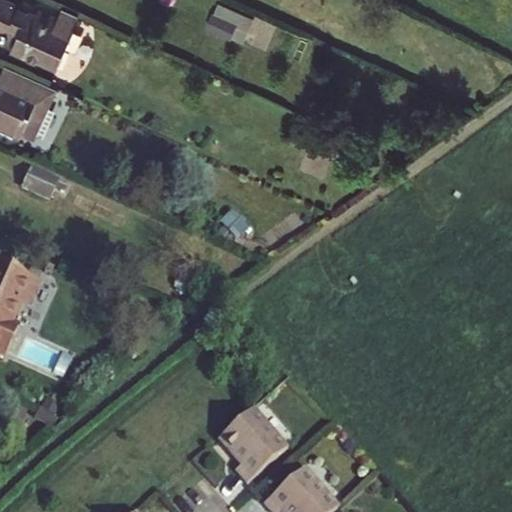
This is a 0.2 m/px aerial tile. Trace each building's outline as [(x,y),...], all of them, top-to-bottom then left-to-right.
[(76,18),(61,11),(58,19),(38,10),(34,19),(0,3),(0,32),(2,29),(18,36),(10,56),(38,68),(41,61),(60,70),(72,40),(76,18)] [(238,24),(212,13),(205,29),(231,40),(238,24)] [(52,86),(0,64),(0,131),(23,141),(25,135),(33,138),(55,87),(52,86)] [(63,184),(29,169),(21,189),(49,201),(55,187),(61,189),(63,184)] [(0,347),(10,352),(24,322),(19,320),(28,300),(33,302),(44,276),(0,256),(0,347)] [(63,418),(45,410),(41,418),(60,426),(63,418)] [(269,437),(246,411),(216,438),(240,466),(232,473),(243,487),(285,450),(272,434),(269,437)] [(334,511),(335,511),(312,485),(314,483),(304,471),(263,508),(266,511),(334,511)]
